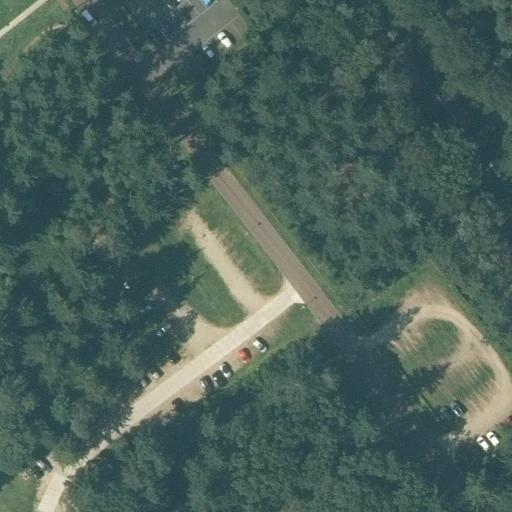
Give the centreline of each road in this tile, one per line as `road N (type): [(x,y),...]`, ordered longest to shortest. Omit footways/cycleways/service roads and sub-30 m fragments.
road 1 (residential): [(83,0),(304,284)]
road 2 (residential): [(44,511),(64,470),(304,284)]
road 3 (residential): [(304,284),(488,511)]
road 4 (secondary): [(511,190),(364,0)]
